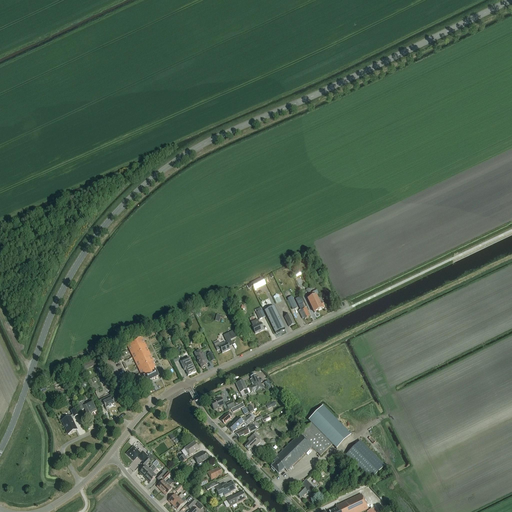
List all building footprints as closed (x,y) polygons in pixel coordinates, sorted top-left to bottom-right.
[(255,291),(266,286),(262,278),(251,284),(255,291)] [(311,298),(308,300),(314,313),(322,310),(322,309),(324,308),(321,302),(319,303),(316,297),(315,296),(311,298)] [(297,308),(292,297),(287,299),(292,310),(297,308)] [(305,308),(304,309),(302,303),(298,305),(300,311),(298,311),(302,319),(304,319),(304,320),(308,318),(308,317),(309,316),(305,308)] [(274,307),(264,312),(275,334),(284,329),(274,307)] [(291,315),(284,318),(289,327),(295,325),(292,319),(293,319),(291,315)] [(252,327),(255,334),(264,330),(260,323),(259,324),(257,320),(251,323),(252,327)] [(224,336),(228,341),(235,337),(233,332),(224,336)] [(154,364),(142,338),(126,346),(142,378),(144,378),(146,383),(158,378),(155,372),(154,369),(155,369),(153,365),(154,364)] [(218,342),(218,341),(213,344),(217,352),(220,350),(222,354),(230,350),(227,344),(226,344),(225,342),(219,345),(218,342)] [(205,366),(206,365),(200,351),(194,354),(198,361),(197,362),(198,364),(199,364),(201,369),(202,369),(203,369),(205,368),(205,367),(206,367),(205,366)] [(196,373),(189,358),(180,363),(184,371),(185,371),(188,377),(196,373)] [(82,364),(83,370),(92,368),(90,362),(82,364)] [(256,393),(263,389),(258,379),(257,379),(255,376),(250,378),(251,380),(250,380),(253,386),(248,388),(251,394),(255,392),(256,393)] [(243,381),(238,384),(236,385),(240,393),(243,392),(245,396),(248,394),(247,390),(243,381)] [(110,396),(104,399),(99,401),(101,407),(104,406),(105,410),(115,405),(110,396)] [(224,406),(221,399),(210,403),(213,411),(224,406)] [(85,406),(83,402),(78,405),(81,412),(84,410),(88,418),(92,416),(91,414),(96,412),(92,402),(85,406)] [(232,402),(225,405),(228,410),(235,407),(232,402)] [(232,413),(239,410),(244,407),(242,404),(230,410),(232,413)] [(311,424),(332,445),(336,449),(350,435),(322,407),(308,421),(311,424)] [(229,418),(231,416),(229,414),(227,416),(226,415),(220,421),(224,425),(231,420),(229,418)] [(239,419),(234,423),(231,426),(231,425),(227,428),(232,433),(238,427),(243,423),(242,423),(244,421),(247,425),(253,420),(249,416),(246,419),(244,417),(242,419),(240,421),(239,419)] [(71,419),(64,423),(66,427),(64,428),(68,435),(76,432),(75,429),(76,429),(71,419)] [(320,457),(332,445),(311,424),(278,456),(276,454),(274,455),(276,458),(274,460),(275,461),(274,463),(275,464),(271,468),(271,469),(271,470),(273,472),(274,472),(278,475),(284,470),(286,472),(311,448),(320,457)] [(252,432),(256,430),(254,425),(246,429),(246,428),(235,434),(240,439),(249,434),(252,432)] [(244,447),(248,451),(250,450),(252,452),(256,448),(255,447),(260,443),(253,435),(247,441),(249,443),(244,447)] [(345,456),(369,480),(370,481),(384,467),(360,442),(345,456)] [(189,457),(199,450),(194,443),(184,450),(189,457)] [(138,452),(133,447),(126,454),(133,461),(138,457),(142,462),(147,457),(142,452),(139,450),(138,452)] [(203,454),(202,452),(193,457),(197,465),(208,459),(204,453),(203,454)] [(151,455),(147,459),(141,465),(144,467),(153,458),(151,455)] [(183,455),(178,459),(182,463),(187,460),(183,455)] [(191,465),(185,468),(187,473),(194,470),(191,465)] [(139,473),(144,478),(155,468),(153,466),(149,470),(146,467),(139,473)] [(155,468),(144,478),(149,484),(156,477),(153,474),(157,470),(155,468)] [(218,470),(218,468),(207,473),(211,481),(222,475),(221,474),(222,473),(220,469),(218,470)] [(161,473),(155,479),(158,482),(163,476),(161,473)] [(180,486),(181,485),(174,478),(172,481),(178,487),(180,486)] [(157,488),(161,492),(171,481),(170,480),(166,483),(163,481),(157,488)] [(171,481),(161,492),(165,496),(172,489),(169,487),(173,483),(171,481)] [(310,494),(313,491),(306,485),(308,483),(306,481),(301,485),(303,487),(296,495),(300,499),(304,496),(305,495),(308,492),(310,494)] [(218,485),(216,482),(205,488),(207,491),(214,488),(218,497),(223,495),(224,497),(231,493),(236,490),(232,483),(227,485),(226,484),(221,487),(220,484),(218,485)] [(180,486),(178,487),(174,491),(178,495),(183,489),(180,486)] [(230,507),(236,504),(246,499),(242,492),(232,497),(226,500),(230,507)] [(173,506),(183,496),(181,494),(178,498),(175,495),(168,502),(173,506)] [(363,511),(368,510),(361,495),(335,507),(337,509),(331,511),(363,511)] [(183,496),(173,506),(177,511),(184,504),(181,501),(184,497),(183,496)] [(192,500),(186,506),(190,510),(196,503),(192,500)]
